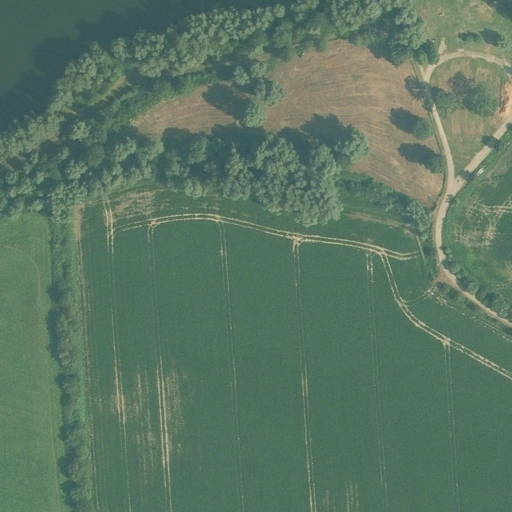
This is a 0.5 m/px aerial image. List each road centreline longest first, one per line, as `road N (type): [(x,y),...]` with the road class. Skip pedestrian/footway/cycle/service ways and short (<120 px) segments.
road 1 (track): [(0,173),(113,95),(160,76),(239,64),(379,25),(408,39),(426,62)]
road 2 (track): [(511,109),(450,193),(438,238),(442,262),(466,297),(511,322)]
road 3 (track): [(450,193),(426,62),(482,55),(511,72)]
